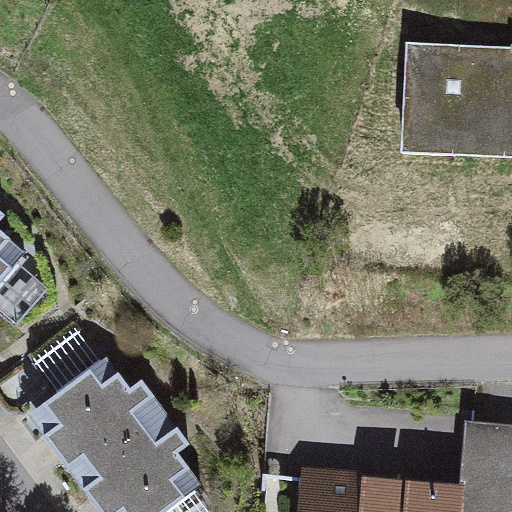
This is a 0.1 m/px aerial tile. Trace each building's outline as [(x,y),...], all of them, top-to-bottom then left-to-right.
[(511,59),(413,53),(406,164),(511,170),(511,59)] [(0,222),(4,217),(0,213),(0,282),(25,254),(0,231),(0,222)] [(29,417),(76,480),(165,413),(141,381),(130,390),(107,359),(29,417)] [(511,511),(511,415),(473,412),(467,493),(502,496),(500,511),(511,511)] [(189,445),(165,413),(76,480),(100,511),(166,511),(201,486),(177,454),(189,445)] [(318,511),(385,511),(388,487),(301,479),(299,505),(319,506),(318,511)] [(500,511),(502,496),(467,493),(388,487),(385,511),(500,511)]
